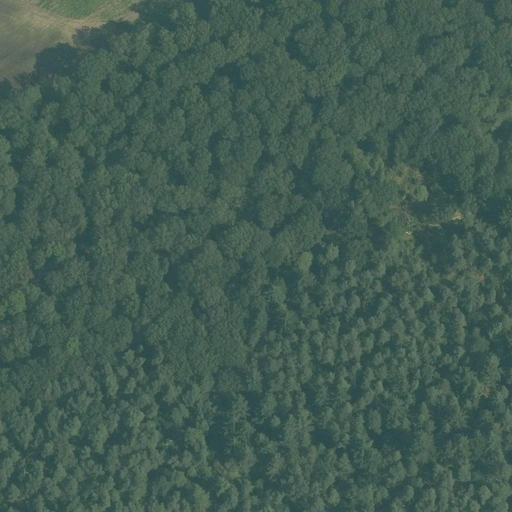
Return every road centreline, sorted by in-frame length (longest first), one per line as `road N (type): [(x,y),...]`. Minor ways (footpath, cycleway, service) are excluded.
road 1 (track): [(511,204),(475,207),(402,234),(0,409)]
road 2 (track): [(313,286),(406,350),(452,362),(511,351)]
